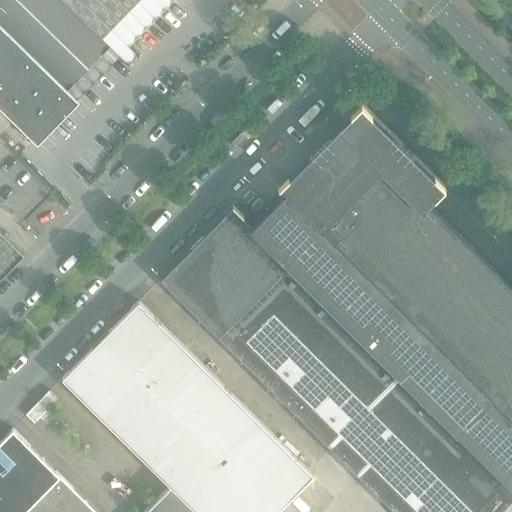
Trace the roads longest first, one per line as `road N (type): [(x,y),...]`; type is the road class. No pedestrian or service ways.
road 1 (residential): [(0,406),(386,15)]
road 2 (residential): [(313,0),(0,314)]
road 3 (secondary): [(386,15),(511,141)]
